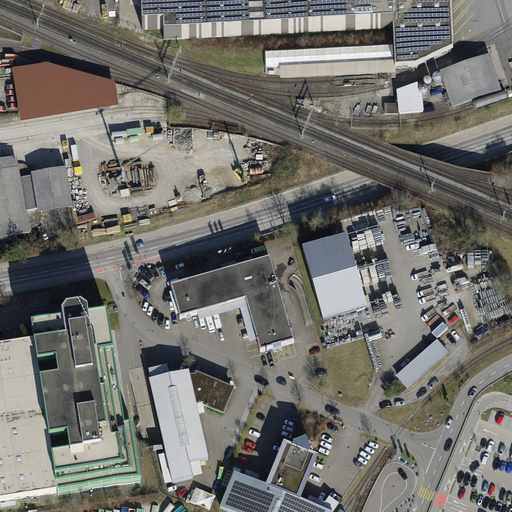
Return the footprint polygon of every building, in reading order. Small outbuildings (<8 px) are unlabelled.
[(223,3),(142,7),(143,30),(164,29),(165,42),(390,29),(391,63),(392,69),(415,68),(452,50),(448,0),(267,0),(250,1),(223,3)] [(490,59),(441,75),(452,108),(501,91),(490,59)] [(391,63),(278,69),(279,82),(392,76),(392,69),(391,63)] [(13,87),(19,124),(117,109),(113,84),(45,66),(10,71),(11,76),(13,87)] [(397,93),(399,116),(424,113),(422,91),(419,91),(418,85),(397,93)] [(0,161),(0,236),(27,232),(24,214),(35,212),(29,178),(18,180),(15,159),(0,161)] [(65,170),(29,176),(29,178),(35,212),(36,216),(72,210),(65,170)] [(349,239),(305,251),(325,323),(370,310),(349,239)] [(237,261),(223,265),(224,270),(238,266),(237,261)] [(270,262),(237,272),(246,303),(261,356),(294,347),(270,262)] [(237,272),(170,291),(179,322),(246,303),(237,272)] [(23,329),(26,346),(50,498),(141,487),(132,436),(131,430),(123,431),(105,321),(90,324),(88,314),(81,309),(58,311),(52,318),(53,324),(23,329)] [(448,357),(436,343),(393,380),(406,395),(448,357)] [(26,346),(0,349),(0,505),(50,498),(26,346)] [(148,382),(145,383),(162,456),(157,457),(164,486),(201,479),(198,465),(206,462),(194,406),(222,418),(233,391),(193,375),(194,378),(188,380),(186,373),(167,378),(165,368),(146,373),(148,382)] [(262,489),(231,476),(217,509),(223,511),(272,511),(304,440),(291,443),(290,446),(282,442),(262,489)] [(304,440),(272,511),(333,511),(338,506),(328,499),(319,511),(318,511),(299,504),(318,458),(309,454),(310,450),(304,440)] [(201,490),(196,503),(212,509),(216,496),(201,490)]
